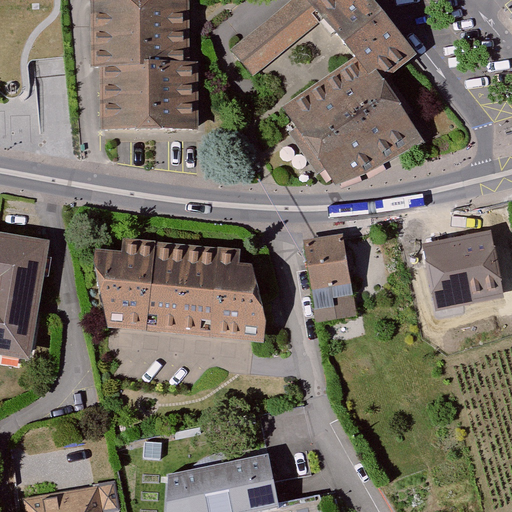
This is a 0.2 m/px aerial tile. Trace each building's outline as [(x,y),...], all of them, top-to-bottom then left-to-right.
[(356,60),(282,108),(296,129),(289,134),(318,175),(325,169),(336,185),(365,175),(424,141),(382,78),(412,57),(367,0),(294,0),(229,51),(254,77),(324,18),(356,60)] [(196,8),(94,6),(93,137),(196,139),(196,8)] [(0,355),(29,360),(49,241),(0,232),(0,355)] [(347,237),(302,242),(314,331),(358,325),(347,237)] [(94,255),(108,333),(263,348),(256,270),(239,256),(127,245),(121,260),(94,255)] [(268,459),(181,475),(188,511),(260,511),(278,509),(268,459)] [(99,511),(97,493),(23,502),(23,511),(99,511)]
